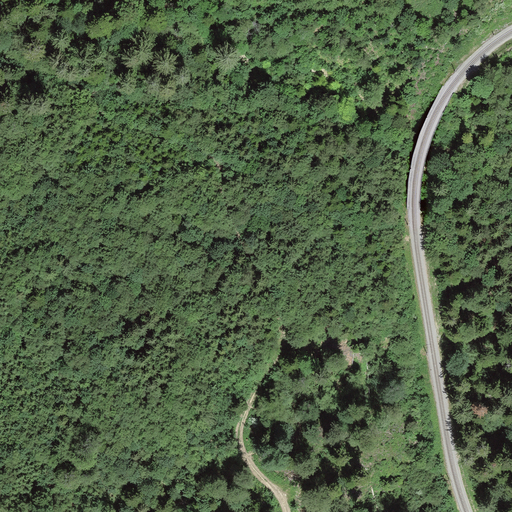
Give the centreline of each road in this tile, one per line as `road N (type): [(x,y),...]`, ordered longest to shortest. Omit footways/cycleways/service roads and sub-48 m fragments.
road 1 (track): [(286,511),(241,442),(243,420),(283,342),(282,315),(225,212),(219,163)]
road 2 (track): [(197,0),(369,12),(423,0)]
road 3 (track): [(219,163),(103,115),(73,86)]
